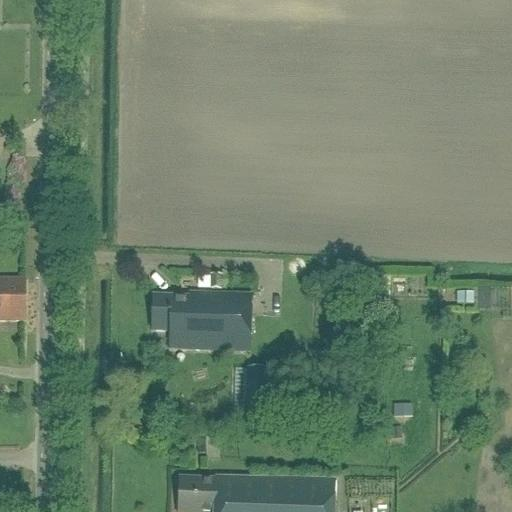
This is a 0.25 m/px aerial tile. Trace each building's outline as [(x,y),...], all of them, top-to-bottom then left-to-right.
[(222,293),(223,279),(211,277),(210,292),(222,293)] [(25,324),(25,281),(22,281),(0,281),(0,323),(19,324),(25,324)] [(475,302),(475,289),(456,289),(456,303),(475,302)] [(250,354),(251,297),(189,296),(189,300),(152,299),(151,334),(169,334),(168,351),(250,354)] [(266,429),(269,372),(247,371),(245,428),(266,429)] [(334,511),(335,483),(215,479),(215,482),(179,481),(178,511),(334,511)]
